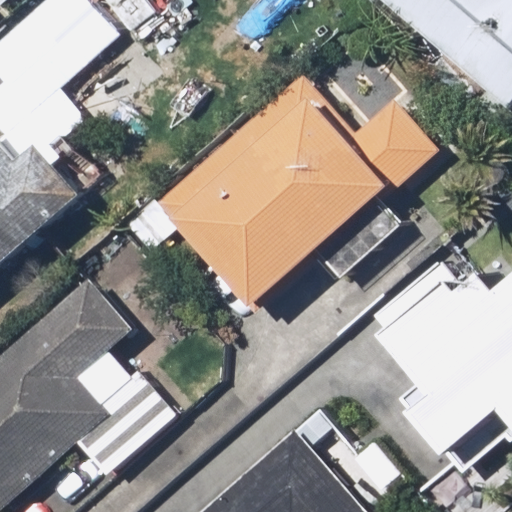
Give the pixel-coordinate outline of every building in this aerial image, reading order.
[(0,284),(114,184),(86,152),(96,143),(84,130),(96,120),(72,93),(173,3),(170,0),(56,0),(0,50),(0,112),(14,128),(0,140),(0,284)] [(29,0),(9,0),(18,10),(29,0)] [(511,0),(417,0),(511,83),(511,0)] [(356,80),(346,89),(326,67),(176,206),(274,312),(458,142),(408,89),(384,111),(356,80)] [(118,278),(112,271),(0,363),(0,497),(9,509),(98,435),(127,470),(194,415),(132,340),(155,321),(174,345),(204,320),(148,253),(118,278)] [(477,484),(511,455),(511,260),(484,282),(462,255),(397,307),(417,333),(433,321),(464,360),(426,390),(474,451),(460,463),(477,484)] [(397,511),(319,425),(222,511),(397,511)]
